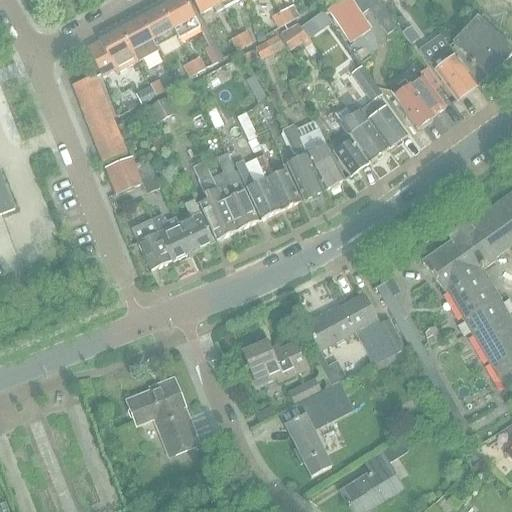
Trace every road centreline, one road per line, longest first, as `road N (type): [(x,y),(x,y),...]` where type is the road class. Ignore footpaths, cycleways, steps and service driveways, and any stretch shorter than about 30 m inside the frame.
road 1 (tertiary): [(0,379),(286,269),(511,119)]
road 2 (residential): [(121,279),(33,54)]
road 3 (residential): [(200,360),(248,474),(297,511)]
